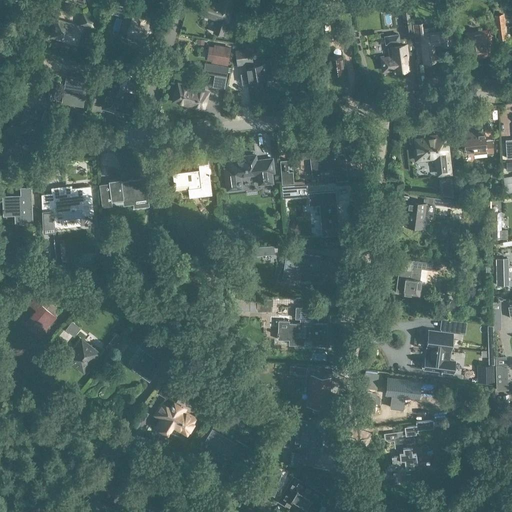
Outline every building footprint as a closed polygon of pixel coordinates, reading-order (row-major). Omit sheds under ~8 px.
[(112,0),(110,0),(110,3),(108,12),(115,14),(117,5),(118,2),(112,0)] [(230,21),(227,20),(234,0),(217,0),(216,3),(209,1),(204,14),(218,19),(213,32),(225,36),(230,21)] [(131,19),(127,35),(131,37),(130,40),(138,42),(139,39),(144,40),(150,17),(133,12),(129,11),(128,18),(131,19)] [(340,27),(352,25),(350,12),(338,14),(340,27)] [(504,13),(500,14),(494,15),(496,28),(505,27),(506,27),(504,13)] [(96,27),(96,26),(99,18),(87,15),(85,23),(96,27)] [(52,35),(77,43),(82,28),(57,20),(52,35)] [(412,23),(405,24),(407,39),(414,38),(412,23)] [(353,25),(344,27),(347,42),(356,40),(353,25)] [(507,39),(505,27),(496,28),(498,40),(507,39)] [(441,32),(424,34),(421,34),(422,41),(425,61),(435,60),(433,43),(443,42),(443,44),(451,43),(449,30),(441,31),(441,32)] [(489,30),(465,33),(469,58),(490,55),(489,45),(491,45),(489,30)] [(393,56),(382,58),(384,70),(393,69),(393,71),(398,71),(398,72),(401,72),(404,72),(406,71),(406,70),(410,69),(408,59),(406,44),(399,45),(398,42),(400,42),(400,39),(400,33),(390,35),(391,43),(392,43),(392,44),(392,46),(392,47),(388,47),(389,55),(393,55),(393,56)] [(230,48),(215,45),(215,47),(209,46),(207,59),(213,60),(212,62),(227,64),(230,48)] [(250,49),(235,50),(236,64),(252,62),(250,49)] [(328,57),(330,72),(345,70),(342,55),(328,57)] [(228,67),(205,63),(203,73),(215,75),(226,77),(227,72),(228,67)] [(247,72),(241,73),(242,83),(248,82),(249,88),(267,85),(265,74),(271,73),(270,63),(246,67),(247,72)] [(28,65),(25,75),(36,78),(39,69),(28,65)] [(103,107),(111,110),(112,107),(129,112),(131,105),(132,104),(134,98),(133,97),(134,95),(124,92),(128,78),(115,74),(111,88),(106,87),(102,104),(104,105),(103,107)] [(65,83),(62,103),(70,104),(74,105),(83,106),(85,86),(86,80),(76,79),(77,77),(76,77),(66,75),(65,83)] [(178,83),(173,101),(203,109),(207,94),(204,93),(204,91),(178,83)] [(19,98),(15,112),(14,112),(12,113),(10,117),(12,119),(12,122),(26,126),(27,120),(39,123),(43,109),(32,106),(33,103),(19,98)] [(473,149),(474,154),(494,153),(493,139),(486,140),(485,133),(472,134),(472,132),(463,133),(464,150),(473,149)] [(439,173),(450,172),(446,136),(437,137),(436,136),(425,137),(425,138),(416,139),(417,149),(415,149),(416,160),(428,159),(427,156),(437,155),(439,173)] [(344,147),(309,151),(310,158),(312,178),(322,176),(321,173),(322,173),(322,171),(332,170),(332,175),(335,175),(336,182),(348,181),(347,173),(346,168),(344,147)] [(229,169),(225,169),(227,190),(240,188),(239,183),(240,183),(240,181),(239,181),(238,175),(257,173),(260,173),(261,177),(263,177),(265,177),(265,176),(271,176),(271,180),(272,180),(271,172),(274,172),(272,159),(256,161),(255,155),(244,156),(244,159),(228,161),(229,169)] [(288,160),(280,160),(282,184),(294,183),(294,181),(293,179),(293,171),(289,171),(288,160)] [(199,170),(194,170),(173,173),(174,186),(188,185),(188,188),(189,197),(212,195),(208,163),(198,164),(199,170)] [(109,181),(111,201),(124,199),(123,198),(148,195),(146,178),(121,181),(121,179),(109,181)] [(453,199),(452,181),(442,182),(442,197),(453,199)] [(295,197),(294,185),(282,186),(282,198),(295,197)] [(499,185),(488,187),(489,193),(501,191),(499,185)] [(32,223),(31,187),(21,187),(21,195),(3,196),(4,215),(22,214),(22,223),(32,223)] [(54,205),(43,206),(44,232),(55,230),(54,226),(64,225),(63,219),(84,217),(84,215),(84,214),(93,213),(90,187),(72,189),(60,190),(60,187),(52,188),(53,193),(54,205)] [(334,191),(308,193),(308,196),(309,206),(319,205),(321,225),(322,236),(339,234),(338,224),(337,205),(335,205),(334,191)] [(435,197),(434,204),(450,206),(451,199),(435,197)] [(404,225),(423,228),(426,203),(408,200),(404,225)] [(501,217),(492,217),(492,239),(508,239),(507,229),(501,229),(501,217)] [(112,237),(103,237),(104,253),(113,253),(112,237)] [(67,261),(65,241),(55,242),(57,262),(67,261)] [(274,254),(274,246),(262,247),(262,255),(274,254)] [(289,278),(299,279),(300,271),(318,274),(320,256),(296,253),(295,254),(286,253),(283,277),(286,278),(289,278)] [(497,285),(508,284),(508,258),(496,258),(497,285)] [(411,271),(404,270),(404,272),(400,275),(398,274),(395,292),(403,293),(403,294),(419,296),(421,280),(420,280),(422,269),(426,269),(430,270),(431,262),(413,260),(411,271)] [(147,281),(161,281),(160,268),(147,268),(147,281)] [(92,289),(99,281),(94,277),(87,284),(92,289)] [(26,322),(24,324),(40,337),(46,329),(45,328),(50,322),(58,328),(71,313),(64,307),(60,311),(56,316),(46,308),(50,303),(38,293),(29,304),(31,305),(36,310),(26,322)] [(257,311),(263,311),(263,306),(272,306),(273,306),(273,299),(257,298),(257,311)] [(444,308),(452,313),(458,306),(450,300),(444,308)] [(314,316),(315,308),(296,307),(295,318),(300,318),(300,323),(289,323),(289,321),(278,320),(278,339),(289,339),(289,344),(304,345),(304,340),(311,340),(311,345),(327,346),(327,324),(312,323),(312,316),(314,316)] [(146,352),(137,363),(145,369),(141,374),(150,380),(162,363),(160,361),(168,349),(173,342),(174,342),(153,327),(139,347),(144,351),(146,352)] [(453,333),(429,330),(427,344),(427,347),(428,348),(427,357),(426,357),(425,359),(424,369),(448,372),(453,372),(455,361),(449,360),(453,333)] [(185,331),(176,344),(185,350),(194,337),(185,331)] [(123,338),(120,336),(116,333),(106,346),(113,351),(123,338)] [(83,370),(97,353),(82,340),(68,358),(83,370)] [(196,346),(191,343),(186,349),(191,353),(196,346)] [(185,351),(181,357),(188,361),(192,356),(185,351)] [(495,382),(494,365),(477,365),(478,382),(495,382)] [(507,365),(496,366),(497,390),(508,389),(507,365)] [(307,367),(300,366),(299,373),(306,374),(307,367)] [(312,375),(308,405),(326,407),(328,394),(329,394),(330,386),(329,386),(330,377),(312,375)] [(168,378),(164,385),(173,391),(177,384),(168,378)] [(392,378),(390,394),(397,395),(396,399),(395,398),(394,408),(405,409),(407,396),(414,397),(416,381),(392,378)] [(162,403),(155,414),(163,419),(158,428),(167,433),(172,425),(187,434),(196,418),(185,412),(188,408),(175,400),(171,408),(162,403)] [(296,430),(294,447),(301,448),(300,453),(301,453),(318,455),(319,448),(321,448),(321,446),(320,446),(320,441),(322,442),(322,439),(321,439),(322,431),(313,430),(314,422),(300,420),(299,431),(296,430)] [(406,435),(414,434),(416,434),(416,432),(417,431),(417,429),(434,428),(433,420),(416,422),(416,425),(405,427),(405,431),(406,435)] [(228,457),(238,463),(248,446),(213,425),(206,438),(214,443),(206,457),(214,461),(216,458),(224,463),(228,457)] [(395,449),(403,448),(403,451),(399,452),(400,456),(392,457),(393,464),(389,465),(389,467),(387,467),(387,469),(385,470),(386,478),(395,477),(394,474),(395,474),(395,473),(398,472),(398,468),(414,467),(413,462),(417,462),(416,454),(412,454),(411,447),(411,443),(415,442),(414,434),(406,435),(405,431),(397,432),(397,436),(393,436),(394,440),(390,440),(386,445),(387,450),(395,449)] [(293,452),(291,465),(300,466),(301,453),(300,453),(296,452),(293,452)] [(268,483),(259,477),(255,484),(274,496),(282,471),(273,468),(268,483)] [(101,476),(79,482),(83,497),(93,495),(97,498),(114,507),(124,490),(112,483),(111,481),(106,477),(103,478),(101,476)] [(279,501),(297,511),(312,511),(324,494),(301,480),(296,488),(304,493),(300,500),(285,491),(279,501)] [(61,497),(55,504),(61,509),(66,502),(61,497)]
